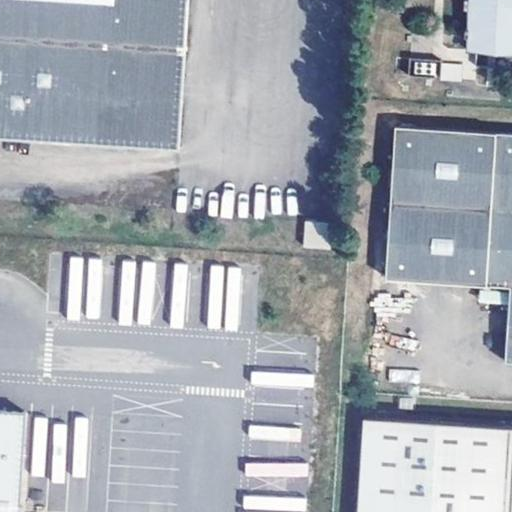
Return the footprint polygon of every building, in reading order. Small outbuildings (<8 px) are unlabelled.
[(0,0),(0,137),(180,148),(188,0),(0,0)] [(511,0),(473,0),(471,49),(511,51),(511,0)] [(387,278),(511,287),(505,362),(511,362),(511,133),(397,126),(387,278)] [(332,222),(306,220),(304,246),(330,247),(332,222)] [(507,302),(508,289),(478,289),(478,302),(507,302)] [(0,511),(19,511),(26,412),(0,410),(0,511)] [(511,511),(511,425),(367,415),(360,511),(511,511)]
